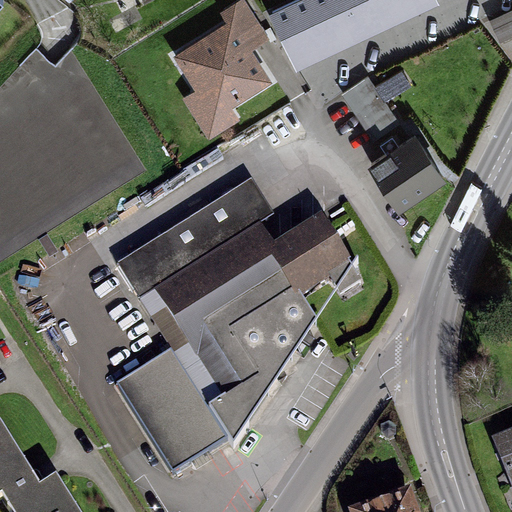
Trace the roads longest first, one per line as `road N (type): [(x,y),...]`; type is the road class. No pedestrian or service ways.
road 1 (tertiary): [(431,356),(440,289),(509,143)]
road 2 (tertiary): [(288,511),(386,368),(431,356)]
road 3 (tertiary): [(467,511),(435,423),(431,356)]
